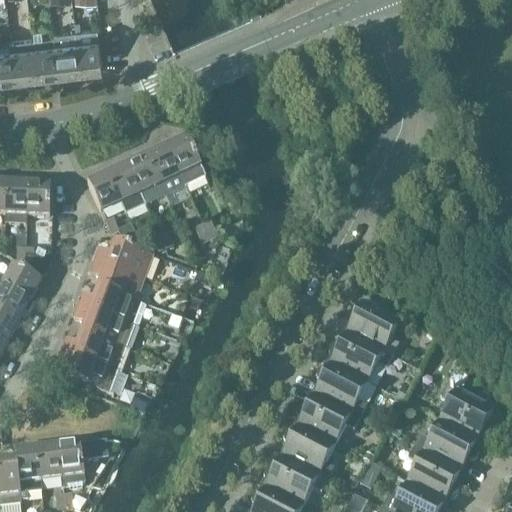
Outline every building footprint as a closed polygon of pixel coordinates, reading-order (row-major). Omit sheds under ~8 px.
[(97,30),(75,33),(80,73),(102,71),(97,30)] [(0,82),(15,81),(11,43),(2,44),(0,33),(0,32),(0,82)] [(58,76),(80,73),(75,33),(54,36),(54,38),(58,76)] [(54,38),(32,41),(37,78),(58,76),(55,46),(54,38)] [(32,41),(11,43),(15,81),(37,78),(32,41)] [(355,127),(350,137),(363,144),(368,134),(355,127)] [(187,141),(167,150),(185,191),(206,181),(187,141)] [(167,150),(147,160),(166,200),(185,191),(167,150)] [(330,157),(322,174),(342,184),(350,168),(330,157)] [(147,160),(128,169),(146,209),(166,200),(147,160)] [(108,178),(121,207),(126,218),(146,209),(128,169),(108,178)] [(101,216),(121,207),(108,178),(87,187),(101,216)] [(5,219),(27,220),(28,187),(7,187),(5,219)] [(28,187),(27,220),(50,221),(51,188),(28,187)] [(105,226),(111,238),(119,234),(114,223),(105,226)] [(211,225),(203,229),(208,241),(216,237),(211,225)] [(208,241),(203,229),(195,233),(201,245),(208,241)] [(160,240),(166,252),(174,248),(168,236),(160,240)] [(166,252),(160,240),(152,244),(158,256),(166,252)] [(111,255),(99,251),(95,264),(144,282),(152,259),(115,245),(111,255)] [(16,266),(25,266),(26,253),(17,253),(16,266)] [(26,253),(25,266),(25,270),(44,281),(50,269),(51,257),(45,257),(38,253),(26,253)] [(102,281),(98,291),(135,305),(144,282),(95,264),(90,277),(102,281)] [(13,269),(2,289),(30,305),(41,285),(13,269)] [(0,287),(0,312),(20,324),(25,315),(28,317),(34,307),(30,305),(2,289),(0,287)] [(83,296),(78,309),(137,331),(145,308),(135,305),(98,291),(95,301),(83,296)] [(362,303),(346,335),(393,360),(399,348),(390,343),(401,324),(362,303)] [(85,326),(82,336),(130,354),(138,331),(137,331),(78,309),(73,322),(85,326)] [(0,312),(0,337),(9,343),(20,324),(0,312)] [(333,360),(330,366),(368,386),(378,368),(386,372),(393,360),(346,335),(339,348),(335,347),(332,348),(329,351),(328,354),(330,358),(333,360)] [(66,341),(61,354),(122,376),(130,354),(82,336),(78,346),(66,341)] [(0,337),(0,359),(9,343),(0,337)] [(122,376),(61,354),(56,367),(69,371),(65,382),(113,400),(122,376)] [(320,385),(313,397),(360,421),(367,409),(358,405),(368,386),(330,366),(327,372),(323,371),(319,372),(317,375),(316,378),(317,382),(320,385)] [(448,405),(439,423),(477,443),(480,438),(484,439),(487,438),(490,435),(491,431),(490,428),(487,425),(494,412),(447,387),(440,400),(448,405)] [(300,422),(297,428),(335,448),(345,429),(354,434),(360,421),(313,397),(307,409),(303,408),(299,409),(297,412),(296,416),(297,420),(300,422)] [(420,438),(414,450),(461,474),(467,462),(471,463),(475,462),(477,459),(478,455),(477,452),(474,449),(477,443),(439,423),(429,442),(420,438)] [(281,459),(328,484),(334,471),(326,467),(335,448),(297,428),(294,434),(290,433),(287,434),(284,437),(283,441),(284,444),(287,447),(281,459)] [(71,448),(70,446),(68,445),(59,446),(58,448),(58,450),(62,482),(63,493),(82,491),(85,486),(84,479),(82,463),(108,460),(107,448),(81,451),(80,447),(71,448)] [(58,450),(36,452),(40,485),(62,482),(58,450)] [(416,467),(406,485),(444,505),(448,500),(451,501),(455,499),(458,497),(458,493),(457,489),(454,487),(461,474),(414,450),(408,462),(416,467)] [(14,455),(15,466),(16,466),(18,487),(19,487),(40,485),(36,452),(14,455)] [(268,484),(265,490),(303,510),(313,491),(321,496),(328,484),(281,459),(274,471),(271,470),(267,472),(264,474),(263,478),(265,482),(268,484)] [(15,466),(0,467),(0,510),(22,508),(19,487),(18,487),(16,466),(15,466)] [(388,500),(381,511),(442,511),(441,511),(444,505),(406,485),(396,504),(388,500)] [(255,508),(253,511),(301,511),(303,510),(265,490),(262,496),(258,495),(254,496),(252,499),(251,502),(252,506),(255,508)] [(73,511),(72,499),(64,500),(65,511),(73,511)] [(65,511),(64,500),(55,501),(56,511),(65,511)]
